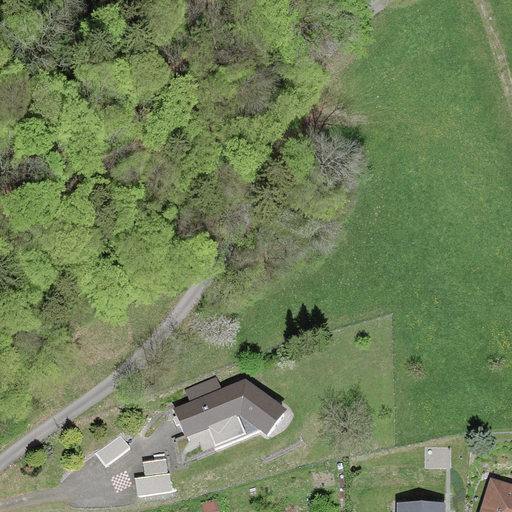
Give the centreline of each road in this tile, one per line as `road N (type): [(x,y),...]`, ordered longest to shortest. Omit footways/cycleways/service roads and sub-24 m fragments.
road 1 (residential): [(0,462),(111,382),(165,327),(226,247),(302,75),(380,0)]
road 2 (track): [(282,0),(138,78),(0,109)]
